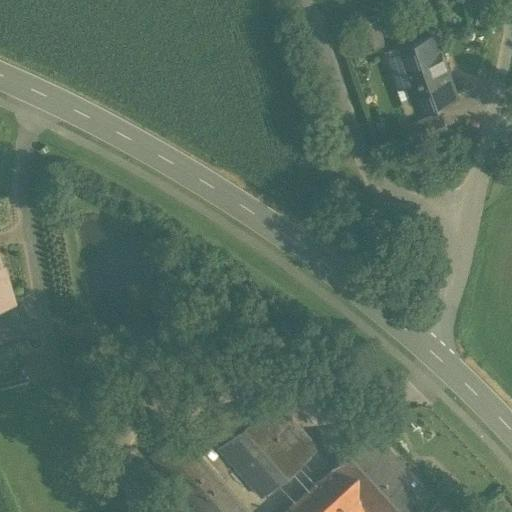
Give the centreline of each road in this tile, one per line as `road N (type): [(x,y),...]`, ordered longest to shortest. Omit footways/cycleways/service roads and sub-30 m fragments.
road 1 (tertiary): [(0,74),(207,182),(441,360)]
road 2 (unclassified): [(468,218),(402,195),(363,166),(304,0)]
road 3 (unclassified): [(468,218),(441,360)]
